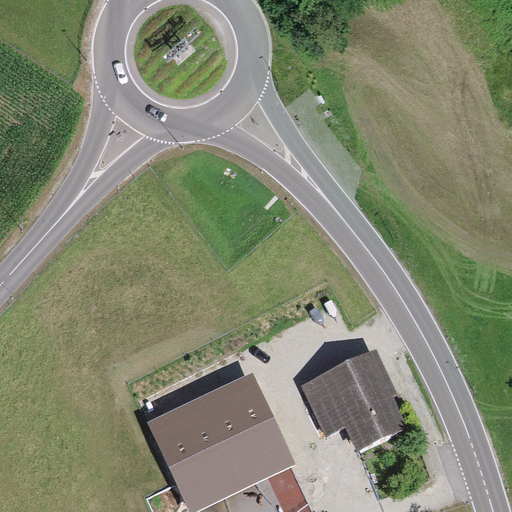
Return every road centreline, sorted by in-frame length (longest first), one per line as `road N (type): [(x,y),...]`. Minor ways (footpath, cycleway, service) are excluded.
road 1 (secondary): [(493,511),(467,428),(410,314),(371,251),(240,97)]
road 2 (tertiary): [(0,286),(92,179),(136,108)]
road 3 (secondary): [(131,0),(109,51),(136,108)]
